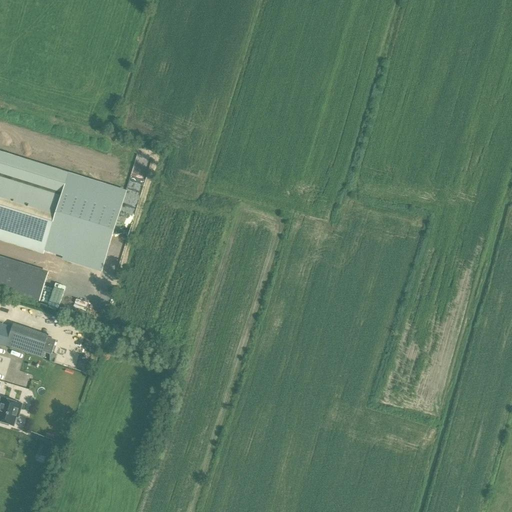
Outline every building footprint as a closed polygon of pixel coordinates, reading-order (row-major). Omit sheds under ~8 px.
[(68,175),(0,154),(0,238),(44,252),(68,175)] [(98,237),(104,192),(87,189),(80,234),(98,237)] [(73,248),(86,256),(90,249),(77,241),(73,248)] [(49,271),(0,255),(0,289),(39,302),(49,271)] [(0,344),(40,358),(47,339),(12,327),(11,331),(1,328),(2,324),(0,323),(0,344)] [(18,417),(22,405),(1,399),(1,400),(0,400),(0,405),(1,406),(1,407),(0,408),(0,421),(1,422),(1,424),(6,425),(9,426),(9,424),(14,426),(14,425),(17,416),(18,417)]
